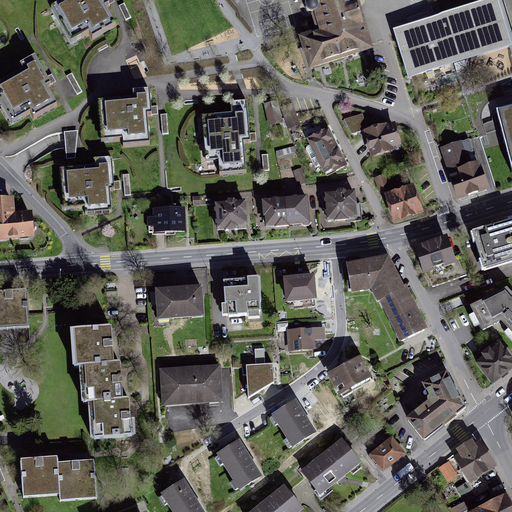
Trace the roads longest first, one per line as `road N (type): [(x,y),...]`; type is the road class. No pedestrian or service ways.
road 1 (tertiary): [(332,246),(72,265)]
road 2 (residential): [(332,246),(341,319),(328,360),(210,438)]
road 3 (residential): [(393,237),(483,415)]
road 4 (residential): [(393,237),(323,96)]
road 5 (primary): [(361,511),(483,415)]
road 6 (residential): [(0,167),(63,235),(72,265)]
